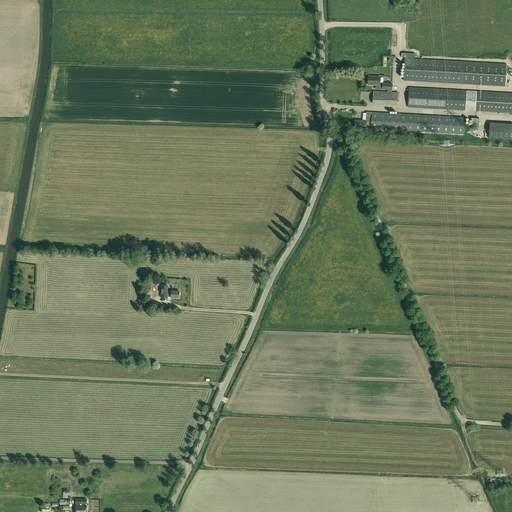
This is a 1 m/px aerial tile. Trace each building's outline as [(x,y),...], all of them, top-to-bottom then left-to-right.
[(403,81),(505,86),(507,64),(405,58),(403,81)] [(368,76),(368,85),(375,85),(376,85),(375,89),(383,89),(383,83),(380,83),(380,77),(368,76)] [(511,93),(409,87),(409,89),(408,97),(408,107),(511,113),(511,93)] [(373,91),(373,103),(397,105),(398,93),(373,91)] [(371,129),(375,129),(381,129),(464,134),(465,117),(372,112),(366,112),(366,120),(365,128),(371,128),(371,129)] [(366,120),(355,120),(355,128),(358,128),(358,131),(359,132),(362,132),(363,131),(363,128),(365,129),(365,128),(366,120)] [(511,123),(490,123),(489,138),(511,139),(511,123)] [(151,298),(151,294),(147,294),(146,294),(146,293),(146,289),(147,289),(148,289),(151,289),(151,285),(143,285),(142,297),(151,298)] [(171,296),(171,298),(179,298),(179,291),(171,291),(167,291),(168,285),(161,285),(161,297),(167,297),(167,296),(171,296)] [(86,511),(87,506),(84,506),(84,504),(87,504),(87,499),(75,499),(75,504),(76,504),(76,505),(75,511),(86,511)]
